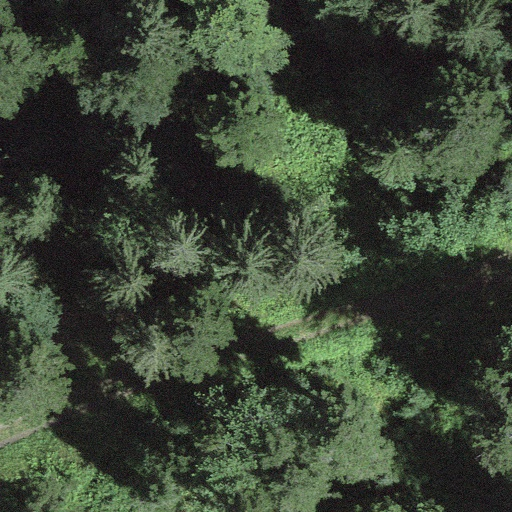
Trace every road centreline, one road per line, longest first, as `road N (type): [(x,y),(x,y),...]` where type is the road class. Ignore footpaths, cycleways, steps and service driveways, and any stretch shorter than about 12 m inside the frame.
road 1 (track): [(0,435),(180,365),(511,267)]
road 2 (track): [(0,72),(104,97),(246,163),(314,181),(511,164)]
